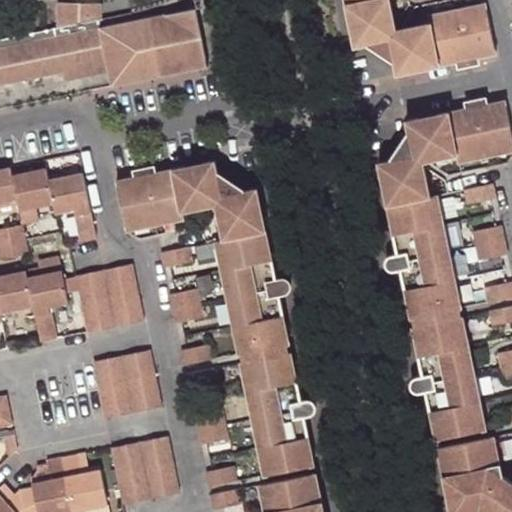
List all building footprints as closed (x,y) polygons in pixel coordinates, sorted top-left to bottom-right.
[(350,0),(360,47),(370,45),(380,30),(389,27),(399,25),(394,0),(350,0)] [(0,41),(0,88),(61,76),(63,84),(109,76),(111,75),(102,31),(101,21),(104,21),(104,5),(70,3),(67,28),(54,30),(0,41)] [(57,3),(54,30),(67,28),(70,3),(57,3)] [(444,67),(441,58),(468,52),(496,46),(489,5),(429,18),(430,25),(405,30),(407,39),(408,48),(399,64),(402,76),(444,67)] [(198,12),(147,22),(159,79),(210,70),(198,12)] [(150,81),(159,79),(147,22),(102,31),(111,75),(109,76),(111,89),(150,81)] [(380,30),(370,45),(399,64),(408,48),(407,39),(389,27),(380,30)] [(468,52),(470,62),(480,59),(498,55),(496,46),(468,52)] [(444,67),(459,64),(470,62),(468,52),(441,58),(444,67)] [(480,59),(470,62),(471,71),(482,68),(480,59)] [(461,73),(471,71),(470,62),(459,64),(461,73)] [(465,104),(466,110),(490,104),(488,99),(465,104)] [(511,126),(507,101),(490,104),(466,110),(408,122),(409,133),(428,143),(432,162),(459,156),(461,162),(511,150),(511,126)] [(429,163),(432,162),(428,143),(409,133),(393,161),(412,172),(429,168),(429,163)] [(157,171),(136,175),(117,180),(129,229),(141,228),(143,232),(187,223),(186,216),(208,211),(212,211),(208,191),(219,172),(217,159),(157,171)] [(415,288),(407,291),(413,320),(466,309),(442,195),(435,195),(429,168),(412,172),(393,161),(381,164),(395,234),(403,233),(407,252),(399,254),(396,255),(394,256),(392,258),(391,261),(391,263),(392,266),(393,268),(396,270),(398,270),(401,271),(402,270),(410,269),(415,288)] [(136,170),(136,175),(157,171),(156,166),(136,170)] [(0,230),(20,226),(18,213),(10,176),(8,168),(0,170),(0,230)] [(18,213),(37,209),(52,206),(47,181),(44,169),(10,176),(18,213)] [(54,215),(73,211),(80,241),(94,238),(82,174),(47,181),(52,206),(54,215)] [(466,190),(469,204),(499,197),(497,185),(466,190)] [(236,354),(290,342),(285,316),(276,318),(272,298),(281,296),(282,296),(285,296),(287,294),(289,292),(290,289),(290,286),(289,284),(288,281),(286,279),(283,278),(281,278),(278,279),(269,280),(266,260),(274,259),(260,190),(244,191),(234,208),(215,211),(216,217),(220,242),(213,243),(236,354)] [(20,226),(40,222),(37,209),(18,213),(20,226)] [(0,246),(23,241),(20,226),(0,230),(0,246)] [(476,233),(478,245),(508,239),(505,227),(476,233)] [(395,234),(399,254),(407,252),(403,233),(395,234)] [(508,239),(478,245),(481,261),(511,254),(508,239)] [(0,246),(0,261),(20,258),(27,257),(23,241),(0,246)] [(163,270),(170,268),(191,263),(188,249),(160,256),(163,270)] [(33,261),(36,277),(57,273),(54,257),(33,261)] [(266,260),(269,280),(278,279),(274,259),(266,260)] [(132,265),(77,277),(88,334),(144,322),(132,265)] [(402,270),(407,291),(415,288),(410,269),(402,270)] [(64,304),(62,295),(59,280),(57,273),(36,277),(25,279),(30,307),(37,343),(52,340),(45,307),(64,304)] [(25,279),(24,274),(0,279),(0,313),(30,307),(25,279)] [(76,292),(73,278),(59,280),(62,295),(76,292)] [(487,287),(490,304),(511,299),(511,281),(509,283),(487,287)] [(168,297),(171,310),(198,304),(195,291),(168,297)] [(272,298),(276,318),(285,316),(281,296),(272,298)] [(174,323),(201,317),(198,304),(171,310),(174,323)] [(511,309),(493,314),(496,326),(511,322),(511,309)] [(436,393),(441,411),(432,413),(438,442),(491,431),(467,318),(414,329),(421,360),(429,358),(432,375),(425,377),(419,380),(417,382),(416,384),(416,387),(417,390),(418,392),(420,394),(423,395),(425,395),(428,395),(436,393)] [(180,353),(182,364),(209,358),(207,347),(180,353)] [(511,351),(501,353),(504,367),(511,365),(511,351)] [(261,477),(315,466),(309,436),(301,438),(297,420),(306,418),(307,418),(310,417),(312,415),(314,413),(315,411),(315,408),(314,405),(313,403),(311,401),(308,400),(305,400),(303,401),(294,403),(290,382),(298,380),(293,352),(237,363),(261,477)] [(150,353),(95,363),(106,419),(161,407),(150,353)] [(421,360),(425,377),(432,375),(429,358),(421,360)] [(185,376),(187,389),(214,384),(212,371),(185,376)] [(290,382),(294,403),(303,401),(298,380),(290,382)] [(428,395),(432,413),(441,411),(436,393),(428,395)] [(194,418),(197,433),(224,426),(221,412),(194,418)] [(297,420),(301,438),(309,436),(306,418),(297,420)] [(199,445),(227,440),(224,426),(197,433),(199,445)] [(6,449),(2,453),(7,458),(14,452),(10,436),(3,438),(6,449)] [(511,511),(511,483),(507,479),(499,438),(440,450),(451,505),(479,499),(500,511),(511,511)] [(123,504),(178,493),(167,440),(112,450),(123,504)] [(69,511),(74,511),(86,510),(102,506),(94,470),(78,474),(75,457),(59,460),(69,511)] [(69,511),(59,460),(43,463),(44,468),(46,480),(27,484),(28,489),(33,511),(69,511)] [(36,469),(27,484),(46,480),(44,468),(36,469)] [(205,474),(209,488),(236,482),(233,468),(205,474)] [(324,511),(317,474),(258,487),(263,511),(324,511)] [(33,511),(28,489),(10,495),(2,503),(0,500),(0,511),(33,511)] [(213,511),(220,511),(225,511),(242,507),(239,491),(210,497),(213,511)] [(481,511),(500,511),(479,499),(451,505),(452,511),(476,511),(480,511),(481,511)]
